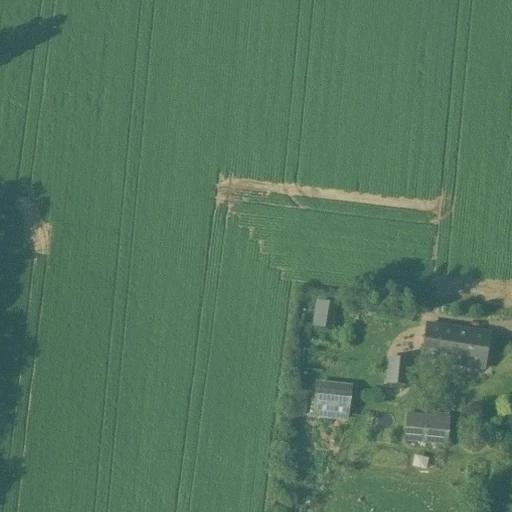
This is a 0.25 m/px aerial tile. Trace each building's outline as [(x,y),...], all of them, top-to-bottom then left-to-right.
[(316,328),(336,328),(337,301),(316,301),(316,328)] [(417,358),(416,364),(486,372),(490,334),(481,333),(434,328),(432,343),(419,341),(417,358)] [(388,359),(386,385),(408,387),(410,361),(388,359)] [(316,382),(312,418),(348,421),(352,385),(316,382)] [(407,414),(404,442),(446,446),(449,417),(407,414)]
